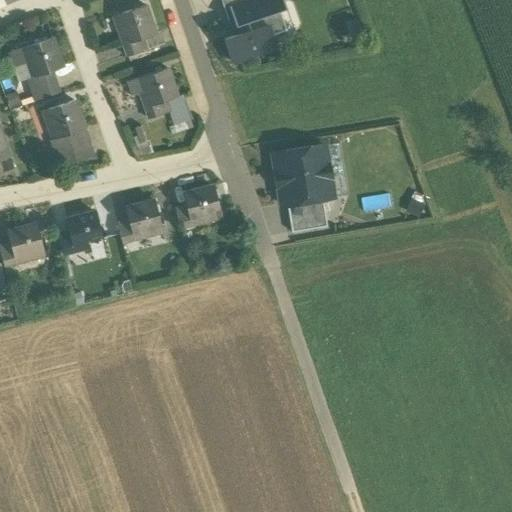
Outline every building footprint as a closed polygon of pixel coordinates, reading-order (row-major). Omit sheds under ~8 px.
[(220,0),(227,21),(232,20),(228,7),(247,0),(220,0)] [(247,0),(228,7),(232,20),(237,34),(224,39),(232,62),(275,47),(271,35),(286,30),(279,11),(286,9),(283,0),(247,0)] [(145,7),(118,16),(122,28),(117,30),(123,48),(143,41),(154,37),(145,7)] [(53,39),(27,48),(31,59),(25,61),(26,64),(31,79),(51,72),(63,68),(53,39)] [(143,41),(123,48),(126,58),(147,51),(143,41)] [(27,48),(10,54),(15,68),(26,64),(25,61),(31,59),(27,48)] [(166,70),(140,78),(144,90),(138,93),(144,109),(165,102),(176,98),(166,70)] [(51,72),(31,79),(35,89),(35,90),(55,83),(51,72)] [(55,83),(35,90),(35,89),(33,90),(37,102),(59,94),(55,83)] [(74,101),(49,109),(53,121),(47,124),(58,156),(87,146),(82,131),(84,130),(74,101)] [(165,102),(144,109),(148,121),(169,113),(165,102)] [(87,146),(58,156),(63,169),(92,158),(87,146)] [(323,146),(273,154),(277,174),(281,176),(282,182),(279,186),(282,206),(287,205),(322,199),(332,198),(323,146)] [(214,187),(184,195),(187,207),(192,227),(222,219),(214,187)] [(322,199),(287,205),(291,233),(327,227),(322,199)] [(155,201),(125,209),(128,221),(133,240),(163,233),(155,201)] [(192,227),(187,207),(175,210),(180,230),(192,227)] [(103,245),(95,214),(66,221),(69,233),(74,252),(103,245)] [(133,240),(128,221),(116,224),(121,244),(133,240)] [(37,225),(8,233),(10,243),(16,264),(45,257),(37,225)] [(69,233),(57,236),(62,255),(74,252),(69,233)] [(10,243),(0,245),(0,255),(3,267),(16,264),(10,243)]
